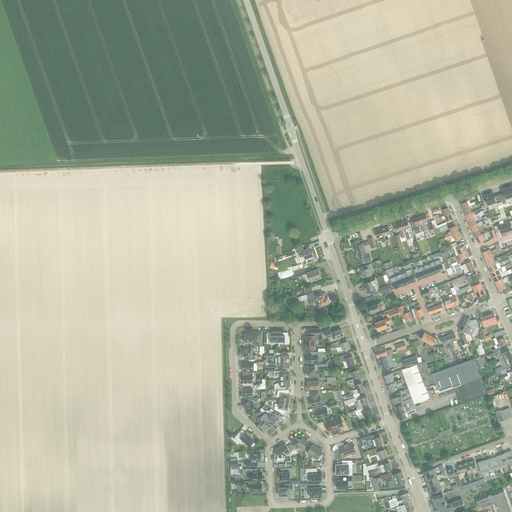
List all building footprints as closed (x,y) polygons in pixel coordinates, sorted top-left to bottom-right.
[(503,193),(499,194),(502,205),(511,201),(511,197),(511,187),(511,186),(502,189),(503,193)] [(493,193),(484,195),(484,196),(488,205),(489,209),(493,208),(502,205),(499,194),(494,196),(493,193)] [(461,204),(463,209),(469,207),(475,204),(474,202),(470,203),(469,200),(461,204)] [(469,207),(463,209),(466,215),(471,213),(469,207)] [(471,213),(466,215),(468,221),(474,218),(476,217),(479,216),(480,217),(484,214),(482,211),(481,211),(478,213),(477,210),(471,213)] [(447,221),(448,221),(452,219),(450,213),(444,215),(444,216),(442,217),(442,216),(439,218),(440,220),(443,219),(443,220),(446,219),(447,221)] [(422,229),(424,228),(423,225),(425,225),(424,222),(428,221),(426,215),(419,217),(422,225),(421,226),(422,229)] [(422,225),(419,217),(413,219),(413,221),(410,222),(412,226),(415,234),(421,232),(419,227),(421,226),(423,232),(425,231),(424,228),(422,229),(421,226),(422,225)] [(474,218),(468,221),(471,226),(476,224),(474,218)] [(407,221),(400,223),(405,237),(406,241),(408,246),(413,244),(409,232),(410,231),(409,227),(408,226),(407,223),(407,221)] [(476,224),(471,226),(473,232),(479,229),(482,228),(484,227),(485,226),(487,226),(486,224),(483,225),(482,221),(476,224)] [(400,223),(394,225),(395,230),(396,232),(399,231),(400,234),(395,236),(398,248),(399,250),(403,248),(400,237),(401,236),(401,238),(405,237),(400,223)] [(504,223),(494,227),(496,233),(500,232),(501,234),(503,233),(503,234),(507,233),(504,223)] [(444,235),(445,237),(446,237),(458,232),(455,226),(449,228),(451,231),(448,232),(448,234),(444,235)] [(388,227),(381,229),(383,236),(390,234),(388,227)] [(375,231),(376,236),(377,238),(379,241),(382,240),(383,243),(386,242),(385,239),(383,236),(381,229),(375,231)] [(455,241),(461,238),(458,232),(446,237),(446,239),(451,237),(451,239),(454,238),(455,241)] [(481,235),(475,237),(478,243),(482,241),(483,241),(487,239),(484,234),(481,235)] [(358,257),(363,255),(366,254),(364,246),(370,244),(371,248),(375,247),(372,237),(368,239),(369,241),(361,244),(359,240),(352,243),(354,250),(356,249),(358,257)] [(455,252),(456,255),(466,251),(462,242),(457,245),(455,246),(457,251),(455,252)] [(482,252),(484,257),(501,250),(499,243),(496,245),(498,249),(496,250),(496,249),(491,252),(490,249),(489,249),(488,250),(482,252)] [(305,259),(309,258),(313,256),(311,248),(304,250),(303,247),(297,249),(300,256),(304,255),(305,259)] [(484,257),(486,262),(494,259),(494,257),(498,255),(498,256),(502,255),(500,250),(501,250),(484,257)] [(458,261),(461,260),(468,257),(466,251),(456,255),(458,261)] [(486,262),(488,267),(499,262),(498,260),(495,261),(494,259),(486,262)] [(440,260),(435,262),(439,272),(444,270),(440,260)] [(435,262),(429,264),(433,274),(439,272),(435,262)] [(463,269),(465,273),(474,269),(471,262),(461,266),(460,264),(459,264),(458,264),(454,266),(446,269),(449,275),(463,269)] [(499,263),(499,262),(488,267),(490,272),(498,268),(496,264),(499,263)] [(363,277),(367,276),(368,278),(372,276),(369,270),(372,269),(370,264),(364,266),(365,269),(361,271),(362,274),(361,274),(362,277),(363,277)] [(429,264),(424,266),(428,276),(433,274),(429,264)] [(424,266),(418,268),(423,279),(428,276),(424,266)] [(418,268),(413,270),(417,281),(423,279),(418,268)] [(498,269),(498,268),(490,272),(492,277),(503,272),(501,268),(498,269)] [(318,269),(313,271),(308,273),(305,274),(303,269),(294,272),(296,278),(302,275),(303,276),(305,277),(307,282),(321,278),(318,269)] [(412,270),(406,273),(410,283),(416,281),(412,270)] [(503,273),(503,272),(492,277),(495,282),(502,278),(502,277),(509,274),(508,271),(503,273)] [(406,273),(401,275),(405,285),(410,283),(406,273)] [(470,283),(474,281),(478,279),(475,273),(466,277),(465,275),(451,281),(453,286),(466,280),(468,279),(470,283)] [(401,275),(395,277),(399,287),(405,285),(401,275)] [(395,277),(390,279),(394,289),(399,287),(395,277)] [(495,282),(497,287),(506,283),(505,280),(503,281),(502,278),(495,282)] [(371,282),(365,283),(368,291),(371,290),(372,293),(376,292),(379,291),(380,294),(392,290),(390,285),(379,289),(378,289),(375,280),(371,281),(371,282)] [(497,287),(497,288),(499,292),(509,287),(507,282),(506,283),(497,287)] [(472,286),(474,292),(482,288),(480,283),(472,286)] [(456,292),(457,294),(469,289),(468,286),(456,292)] [(474,292),(475,293),(477,297),(485,294),(482,288),(474,292)] [(314,296),(313,292),(307,294),(308,299),(309,298),(311,303),(318,300),(320,306),(318,306),(319,310),(327,307),(326,304),(330,303),(327,297),(326,294),(324,294),(324,293),(314,296)] [(451,294),(449,295),(449,296),(450,298),(452,306),(458,304),(456,300),(455,296),(453,297),(451,294)] [(449,296),(443,298),(444,300),(445,303),(447,308),(452,306),(450,298),(449,296)] [(372,313),(376,311),(382,309),(380,303),(369,306),(372,313)] [(433,303),(427,305),(428,308),(430,314),(436,312),(435,306),(434,304),(433,303)] [(403,305),(398,307),(398,308),(399,312),(400,315),(402,314),(404,318),(405,318),(406,322),(412,320),(409,311),(405,313),(403,305)] [(398,308),(385,312),(387,317),(399,312),(398,308)] [(416,308),(411,309),(414,318),(416,317),(417,318),(423,316),(421,309),(417,310),(416,308)] [(499,318),(496,319),(494,314),(487,316),(490,324),(490,325),(501,322),(499,318)] [(487,316),(480,318),(483,327),(490,324),(487,316)] [(472,320),(465,317),(462,323),(474,329),(471,335),(473,340),(479,329),(476,319),(472,320)] [(378,331),(389,326),(387,323),(390,322),(388,318),(380,321),(375,323),(378,331)] [(474,329),(462,323),(459,330),(464,332),(465,332),(471,335),(474,329)] [(323,331),(325,336),(326,337),(333,334),(335,334),(336,338),(337,339),(338,340),(339,340),(340,340),(340,339),(340,338),(340,337),(344,336),(341,329),(339,330),(339,329),(331,331),(330,329),(323,331)] [(305,336),(305,341),(305,345),(305,350),(315,350),(315,336),(316,336),(316,334),(320,334),(320,330),(308,331),(308,336),(305,336)] [(495,338),(506,333),(504,330),(494,333),(495,338)] [(261,345),(261,338),(261,333),(253,332),(253,334),(248,334),(247,335),(246,335),(245,336),(245,337),(245,338),(245,342),(253,343),(253,344),(261,345)] [(270,344),(270,342),(277,342),(277,332),(272,332),(272,335),(266,335),(267,335),(267,340),(267,344),(270,344)] [(284,342),(284,344),(288,344),(288,341),(289,341),(289,337),(288,337),(288,336),(289,336),(289,335),(283,335),(283,332),(277,332),(277,342),(284,342)] [(424,332),(421,339),(427,342),(430,335),(424,332)] [(460,347),(463,346),(461,342),(459,343),(457,340),(454,333),(447,335),(452,348),(454,347),(453,345),(454,344),(453,341),(456,340),(458,344),(458,343),(460,347)] [(428,347),(430,344),(432,346),(436,339),(430,335),(427,342),(427,343),(424,347),(427,349),(429,347),(428,347)] [(447,335),(440,338),(443,345),(449,343),(450,345),(448,346),(449,349),(452,348),(447,335)] [(501,346),(502,346),(506,344),(503,338),(498,340),(499,344),(494,346),(496,349),(493,350),(494,353),(497,351),(502,349),(501,346)] [(340,341),(331,344),(333,349),(339,347),(341,352),(350,349),(347,342),(341,344),(340,341)] [(406,348),(404,342),(395,346),(397,351),(406,348)] [(375,351),(377,358),(393,352),(392,349),(386,351),(385,347),(375,351)] [(249,360),(254,360),(256,360),(255,356),(251,356),(251,348),(241,349),(241,357),(249,356),(249,360)] [(509,349),(501,353),(502,354),(497,356),(499,361),(500,360),(504,359),(511,355),(509,349)] [(307,363),(312,363),(318,363),(318,356),(326,356),(326,352),(319,352),(314,352),(315,355),(307,356),(307,363)] [(348,354),(343,356),(339,357),(341,362),(346,360),(348,367),(355,364),(352,356),(349,357),(348,354)] [(378,359),(381,370),(389,367),(388,364),(391,363),(388,355),(378,359)] [(511,357),(511,355),(504,359),(500,360),(502,366),(495,369),(496,373),(511,366),(510,363),(511,362),(511,357)] [(416,356),(403,361),(405,367),(418,363),(416,356)] [(416,412),(415,407),(414,404),(430,398),(425,386),(434,383),(440,398),(457,392),(461,403),(486,393),(474,359),(434,373),(430,375),(427,368),(425,361),(402,370),(405,378),(404,379),(406,383),(407,383),(411,395),(412,397),(411,397),(411,398),(403,401),(401,402),(402,404),(404,410),(406,417),(411,415),(411,414),(416,412)] [(254,371),(254,363),(242,363),(242,371),(254,371)] [(315,367),(312,367),(307,367),(307,375),(312,375),(313,378),(325,378),(325,373),(315,373),(315,367)] [(353,379),(355,379),(360,377),(357,370),(348,374),(349,376),(351,375),(353,379)] [(280,380),(290,380),(290,379),(291,378),(291,376),(290,376),(290,374),(287,374),(287,371),(275,371),(274,371),(274,376),(276,377),(280,377),(280,380)] [(247,373),(242,373),(242,376),(243,376),(243,383),(242,383),(242,386),(251,386),(253,386),(253,383),(252,383),(252,376),(253,376),(253,373),(247,373)] [(386,383),(391,382),(394,381),(391,373),(384,376),(386,383)] [(404,384),(406,383),(404,379),(387,385),(389,393),(397,390),(395,385),(403,382),(404,384)] [(274,389),(281,389),(286,389),(286,386),(290,386),(290,384),(291,383),(291,381),(290,381),(290,380),(280,380),(280,383),(277,383),(274,385),(274,389)] [(360,395),(359,392),(364,391),(362,383),(356,385),(357,389),(354,391),(353,390),(349,391),(350,394),(342,397),(344,401),(350,399),(353,397),(360,395)] [(242,397),(247,397),(252,397),(252,388),(245,388),(245,391),(242,391),(242,397)] [(280,401),(289,403),(290,399),(289,399),(290,396),(286,395),(288,390),(278,390),(277,397),(281,397),(280,401)] [(312,407),(317,405),(322,404),(320,397),(319,397),(318,392),(311,392),(311,399),(310,399),(312,407)] [(412,397),(411,395),(402,398),(400,393),(395,394),(396,397),(392,399),(394,404),(401,402),(403,401),(411,398),(411,397),(412,397)] [(369,403),(366,397),(362,398),(360,395),(353,397),(350,399),(351,402),(354,401),(355,402),(357,401),(359,406),(369,403)] [(251,415),(254,411),(257,408),(252,403),(251,403),(248,401),(247,401),(242,401),(243,407),(246,409),(245,410),(251,415)] [(289,407),(289,403),(280,401),(279,405),(275,404),(274,409),(283,414),(284,409),(287,410),(288,407),(289,407)] [(404,410),(402,404),(395,406),(397,413),(404,410)] [(511,416),(509,407),(495,412),(498,422),(504,420),(504,419),(506,419),(511,416)] [(280,414),(276,411),(274,410),(270,415),(266,411),(262,408),(260,410),(264,413),(264,414),(270,419),(275,424),(280,419),(278,418),(280,414)] [(317,419),(322,418),(329,416),(326,408),(315,411),(317,419)] [(353,417),(358,416),(364,414),(365,419),(373,416),(371,409),(364,411),(363,408),(351,412),(353,417)] [(406,417),(404,410),(397,413),(399,419),(406,417)] [(267,422),(270,419),(264,414),(259,419),(262,422),(259,425),(266,432),(271,426),(267,422)] [(328,432),(331,431),(332,435),(341,432),(339,428),(344,427),(342,422),(341,419),(332,422),(332,421),(325,423),(328,432)] [(249,447),(254,441),(245,432),(242,436),(239,433),(233,439),(237,442),(240,439),(249,447)] [(374,446),(378,445),(382,443),(380,436),(375,438),(374,435),(364,438),(365,441),(372,439),(374,446)] [(299,449),(299,439),(299,436),(291,441),(292,443),(290,445),(293,450),(295,449),(299,449)] [(302,449),(305,451),(308,446),(306,444),(308,441),(299,436),(299,439),(299,449),(302,449)] [(345,447),(344,446),(339,447),(340,450),(337,452),(338,461),(343,461),(344,461),(343,457),(352,454),(351,453),(356,452),(353,443),(348,444),(348,446),(345,447)] [(280,447),(285,455),(293,450),(290,445),(287,447),(286,444),(280,447)] [(308,446),(305,451),(312,456),(318,448),(313,445),(311,447),(308,446)] [(285,455),(280,447),(275,450),(279,456),(277,456),(278,460),(281,460),(283,459),(282,457),(285,455)] [(312,456),(317,459),(323,452),(318,448),(312,456)] [(385,450),(380,451),(377,452),(376,449),(368,452),(363,453),(364,456),(372,453),(373,455),(377,454),(379,459),(387,456),(385,450)] [(511,462),(511,452),(511,451),(504,454),(495,457),(498,467),(507,463),(508,464),(511,462)] [(246,466),(251,466),(256,466),(256,463),(257,462),(261,462),(261,453),(250,454),(251,458),(249,460),(246,460),(246,466)] [(488,470),(498,467),(495,457),(485,461),(485,460),(478,463),(481,473),(489,471),(488,470)] [(477,468),(476,465),(474,460),(469,462),(471,470),(477,468)] [(337,473),(337,474),(349,473),(348,469),(352,469),(352,461),(342,461),(342,465),(336,465),(336,470),(336,473),(337,473)] [(382,472),(387,471),(391,469),(389,462),(383,464),(379,465),(381,469),(382,472)] [(469,462),(463,464),(466,472),(471,470),(469,462)] [(460,474),(466,472),(463,464),(457,466),(460,474)] [(280,472),(280,479),(283,479),(283,480),(286,480),(286,479),(290,479),(290,475),(295,475),(294,468),(286,468),(286,472),(280,472)] [(317,468),(306,469),(306,476),(309,476),(309,481),(321,480),(321,472),(317,472),(317,468)] [(426,479),(437,475),(436,473),(434,468),(423,472),(426,479)] [(454,473),(453,468),(447,470),(447,471),(450,480),(454,478),(457,486),(461,485),(457,472),(454,473)] [(242,469),(242,475),(249,475),(250,479),(262,479),(261,475),(262,475),(262,472),(261,472),(250,472),(250,469),(242,469)] [(381,477),(378,478),(379,481),(382,480),(382,481),(391,478),(391,480),(390,481),(392,487),(396,486),(397,486),(405,483),(402,472),(393,475),(392,473),(381,476),(381,477)] [(429,487),(440,483),(437,475),(426,479),(429,487)] [(337,480),(337,488),(341,488),(341,489),(344,489),(344,488),(348,488),(348,481),(352,481),(352,476),(342,476),(342,480),(337,480)] [(462,486),(463,491),(471,488),(470,484),(467,485),(465,478),(461,480),(463,486),(462,486)] [(251,485),(251,492),(262,492),(262,484),(255,485),(255,482),(249,482),(249,485),(251,485)] [(293,489),(293,483),(285,483),(285,487),(279,487),(279,495),(283,495),(284,495),(286,495),(290,494),(290,489),(293,489)] [(442,493),(443,493),(441,489),(442,489),(440,483),(429,487),(431,493),(435,492),(436,495),(442,493)] [(307,484),(307,493),(310,493),(310,497),(312,497),(312,498),(316,497),(321,496),(321,492),(322,492),(322,487),(319,487),(319,484),(307,484)] [(303,502),(309,502),(309,496),(306,496),(306,488),(300,488),(300,492),(303,492),(303,502)] [(492,497),(491,495),(488,496),(489,497),(476,501),(478,506),(480,506),(481,508),(494,503),(495,507),(497,506),(499,509),(496,510),(496,511),(511,511),(504,491),(495,494),(495,496),(492,497)] [(396,498),(388,501),(391,507),(399,505),(398,504),(404,502),(411,499),(409,493),(401,496),(402,500),(397,501),(396,498)] [(432,497),(435,506),(435,507),(436,511),(437,510),(437,511),(446,511),(465,506),(462,499),(449,504),(447,499),(444,500),(442,493),(436,495),(432,496),(432,497)] [(404,505),(396,507),(397,511),(407,511),(410,511),(413,510),(414,510),(411,499),(404,502),(404,505)]
